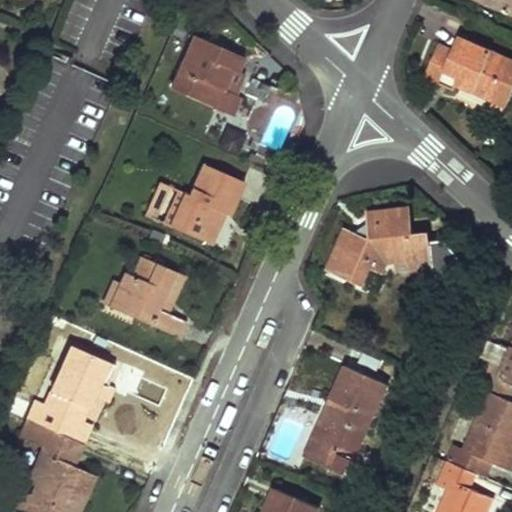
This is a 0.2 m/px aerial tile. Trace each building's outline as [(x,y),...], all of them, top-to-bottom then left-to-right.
[(511,0),(472,0),(511,17),(511,0)] [(200,38),(193,52),(231,70),(238,72),(245,58),(200,38)] [(422,78),(437,85),(438,79),(454,86),(503,108),(511,86),(511,63),(456,39),(450,52),(435,47),(422,78)] [(170,89),(214,108),(223,91),(231,70),(193,52),(188,50),(170,89)] [(223,91),(230,93),(238,72),(231,70),(223,91)] [(451,91),(454,86),(438,79),(437,85),(451,91)] [(165,230),(206,247),(216,225),(212,223),(216,214),(227,219),(240,187),(197,169),(183,199),(179,196),(165,230)] [(160,229),(165,230),(179,196),(173,195),(160,229)] [(328,268),(362,284),(371,265),(383,274),(385,263),(398,263),(397,272),(432,270),(432,279),(473,275),(451,237),(434,240),(434,230),(412,229),(407,206),(368,212),(369,228),(367,234),(347,226),(328,268)] [(206,247),(214,250),(227,219),(216,214),(212,223),(216,225),(206,247)] [(143,325),(174,338),(181,323),(165,316),(155,312),(162,296),(172,299),(179,278),(138,261),(130,278),(120,275),(115,287),(106,309),(124,317),(127,311),(146,319),(143,325)] [(100,306),(106,309),(115,287),(109,285),(100,306)] [(165,316),(172,299),(162,296),(155,312),(165,316)] [(124,317),(143,325),(146,319),(127,311),(124,317)] [(33,426),(54,435),(63,417),(78,423),(88,399),(94,388),(101,392),(112,364),(68,347),(42,404),(34,401),(25,422),(33,426)] [(496,360),(484,387),(511,399),(511,397),(511,355),(507,366),(496,360)] [(323,448),(351,461),(385,387),(346,367),(331,400),(342,405),(330,432),(319,427),(312,443),(323,448)] [(484,387),(452,460),(481,473),(498,481),(504,466),(511,468),(511,399),(484,387)] [(107,395),(101,392),(94,388),(88,399),(102,405),(107,395)] [(331,400),(319,427),(330,432),(342,405),(331,400)] [(73,444),(77,447),(87,428),(78,423),(63,417),(54,435),(73,444)] [(16,443),(24,446),(33,426),(25,422),(16,443)] [(23,511),(74,511),(88,479),(68,469),(64,468),(73,444),(54,435),(33,426),(24,446),(38,452),(47,457),(23,511)] [(77,447),(73,444),(64,468),(68,469),(77,447)] [(13,511),(14,511),(23,511),(47,457),(38,452),(13,511)] [(442,511),(492,511),(499,497),(475,486),(481,473),(452,460),(441,485),(453,490),(442,511)] [(315,511),(317,509),(282,494),(273,511),(315,511)]
